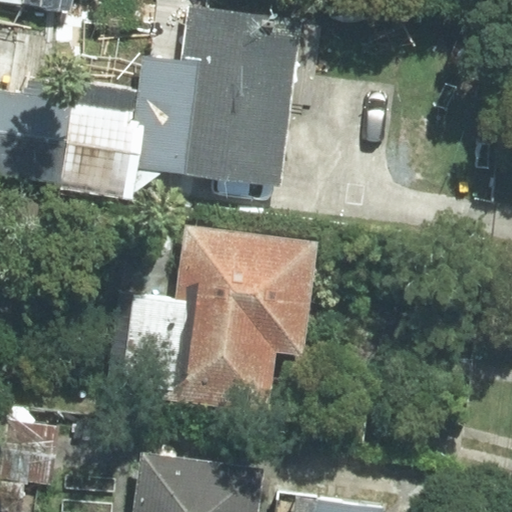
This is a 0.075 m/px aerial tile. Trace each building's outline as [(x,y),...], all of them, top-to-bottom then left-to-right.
[(250,14),(187,6),(180,59),(142,54),(136,93),(126,163),(277,182),(295,42),(247,35),(250,14)] [(490,45),(411,40),(402,184),(481,189),(490,45)] [(126,163),(136,93),(26,76),(23,95),(0,91),(0,176),(121,195),(126,163)] [(316,243),(189,230),(182,303),(140,299),(131,383),(166,387),(164,401),(271,412),(277,355),(304,358),(316,243)] [(259,511),(265,469),(144,454),(136,511),(259,511)] [(383,511),(384,507),(298,498),(296,511),(383,511)]
